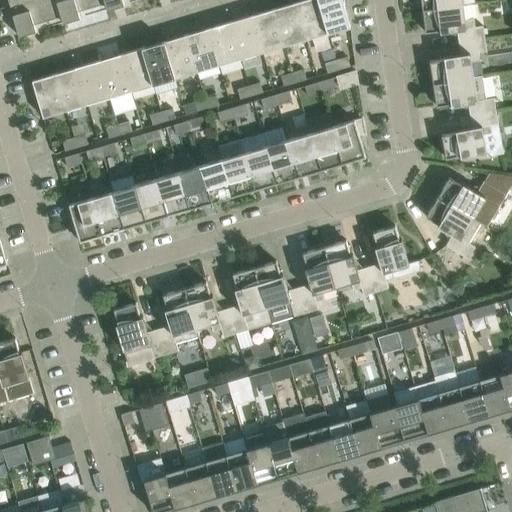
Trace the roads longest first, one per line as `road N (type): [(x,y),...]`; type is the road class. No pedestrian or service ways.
road 1 (residential): [(53,292),(389,188),(405,157),(383,0)]
road 2 (residential): [(286,509),(511,443)]
road 3 (residential): [(120,511),(53,292)]
road 4 (residential): [(53,292),(0,116)]
